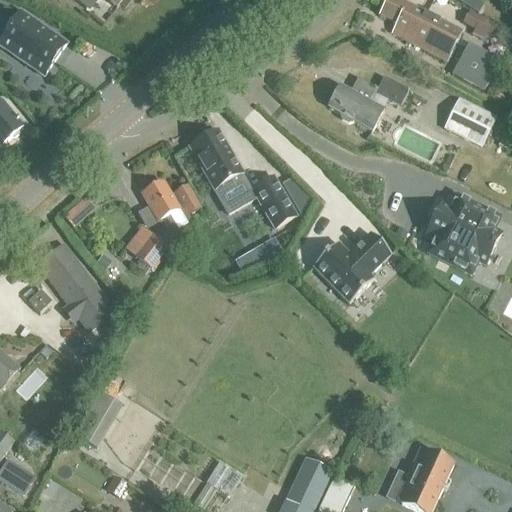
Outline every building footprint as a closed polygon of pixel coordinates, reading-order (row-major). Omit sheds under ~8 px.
[(71,0),(85,12),(95,0),(102,0),(116,11),(120,7),(124,11),(133,0),(71,0)] [(391,37),(446,65),(461,35),(392,0),(388,0),(379,18),(396,27),(391,37)] [(19,16),(0,43),(0,49),(42,79),(64,48),(19,16)] [(494,30),(468,16),(463,26),(474,32),(472,35),(487,43),(494,30)] [(496,71),(482,63),(486,55),(468,45),(451,77),(469,87),(483,94),(496,71)] [(350,95),(340,90),(328,111),(340,117),(339,118),(341,123),(348,126),(352,125),(353,125),(371,135),(388,105),(400,111),(409,94),(384,81),(376,95),(374,94),(376,92),(357,81),(350,95)] [(0,148),(1,150),(11,141),(14,141),(19,137),(19,134),(23,131),(0,104),(0,148)] [(445,132),(480,150),(495,122),(459,104),(445,132)] [(255,201),(217,135),(189,151),(227,217),(255,201)] [(274,232),(295,220),(273,181),(252,194),(274,232)] [(290,184),(281,189),(302,225),(312,206),(290,184)] [(162,186),(141,198),(157,225),(165,221),(171,231),(179,238),(180,239),(193,222),(189,218),(200,212),(187,189),(170,199),(162,186)] [(434,244),(428,258),(470,279),(476,265),(484,269),(500,237),(493,233),(499,221),(457,200),(450,212),(441,207),(425,239),(434,244)] [(63,221),(73,233),(96,213),(85,201),(63,221)] [(150,273),(167,251),(168,252),(179,238),(171,231),(159,245),(141,230),(123,252),(140,265),(135,270),(144,277),(149,272),(150,273)] [(312,271),(348,308),(373,284),(369,279),(390,258),(370,238),(348,259),(337,247),(312,271)] [(278,243),(258,252),(262,262),(282,253),(278,243)] [(73,327),(78,323),(88,336),(115,316),(63,249),(37,269),(68,309),(63,313),(73,327)] [(101,259),(94,268),(104,276),(111,267),(101,259)] [(27,306),(39,318),(51,306),(40,294),(27,306)] [(0,389),(1,390),(17,372),(0,356),(0,389)] [(99,395),(74,438),(98,452),(123,409),(99,395)] [(412,483),(401,507),(410,511),(432,511),(445,484),(449,476),(453,468),(419,452),(406,480),(412,483)] [(314,511),(333,474),(304,461),(283,505),(287,506),(284,511),(314,511)] [(0,476),(0,484),(23,499),(34,481),(8,464),(0,476)] [(218,464),(208,488),(233,498),(242,474),(218,464)] [(106,494),(120,502),(128,487),(114,479),(106,494)] [(334,480),(318,511),(343,511),(354,489),(334,480)]
